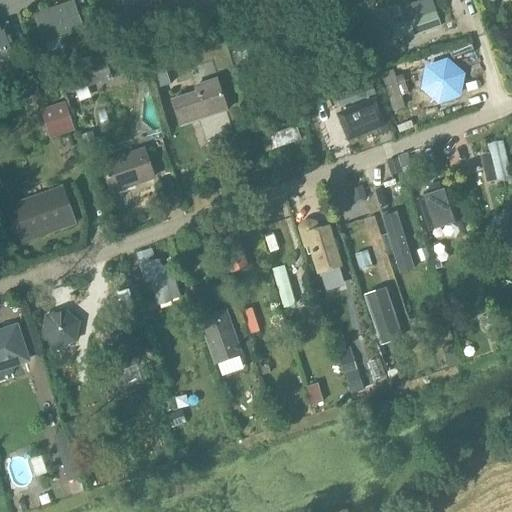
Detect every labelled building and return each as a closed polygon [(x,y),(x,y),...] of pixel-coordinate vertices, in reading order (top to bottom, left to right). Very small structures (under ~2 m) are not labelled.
[(124,0),(129,14),(161,4),(159,0),(124,0)] [(431,0),(425,0),(400,9),(404,22),(391,27),(396,40),(409,36),(410,38),(441,27),(431,0)] [(44,44),(84,30),(74,2),(34,16),(44,44)] [(0,25),(0,59),(20,53),(9,22),(0,25)] [(160,58),(174,55),(170,41),(156,45),(160,58)] [(245,48),(243,43),(235,45),(242,71),(261,64),(255,45),(245,48)] [(104,56),(62,72),(70,94),(100,83),(101,86),(113,81),(104,56)] [(420,88),(420,89),(439,105),(462,97),(466,72),(448,57),(425,65),(424,65),(420,88)] [(309,76),(315,87),(350,70),(344,59),(309,76)] [(161,81),(155,61),(150,62),(156,83),(161,81)] [(229,112),(217,78),(194,86),(195,92),(170,100),(180,128),(229,112)] [(372,112),(367,101),(336,114),(347,142),(386,126),(380,111),(374,114),(372,112)] [(66,103),(41,111),(50,140),(75,132),(66,103)] [(296,126),(267,137),(260,139),(265,153),(301,140),(296,126)] [(497,183),(511,180),(502,142),(488,146),(490,154),(481,156),(487,183),(497,181),(497,183)] [(155,180),(144,148),(100,163),(110,195),(155,180)] [(110,199),(115,212),(154,196),(149,184),(110,199)] [(22,245),(76,226),(62,187),(8,207),(22,245)] [(448,189),(420,199),(430,232),(458,223),(448,189)] [(400,275),(414,271),(396,213),(382,217),(388,235),(382,237),(387,253),(393,251),(400,275)] [(511,213),(499,219),(502,226),(499,227),(511,261),(511,213)] [(231,274),(248,268),(236,228),(219,233),(231,274)] [(331,228),(306,236),(319,277),(344,269),(331,228)] [(149,260),(154,258),(152,250),(137,255),(140,267),(139,267),(145,285),(151,283),(158,306),(181,299),(170,266),(162,268),(160,261),(150,264),(149,260)] [(283,325),(295,322),(285,282),(274,285),(283,325)] [(386,289),(365,296),(381,346),(402,339),(386,289)] [(45,316),(41,336),(57,349),(77,342),(80,322),(65,309),(45,316)] [(240,358),(243,357),(226,310),(199,319),(215,366),(216,366),(221,378),(244,370),(240,358)] [(106,338),(102,358),(118,371),(137,365),(141,345),(126,331),(106,338)] [(0,369),(28,360),(20,335),(0,342),(0,369)] [(219,381),(221,393),(247,389),(245,378),(219,381)]
